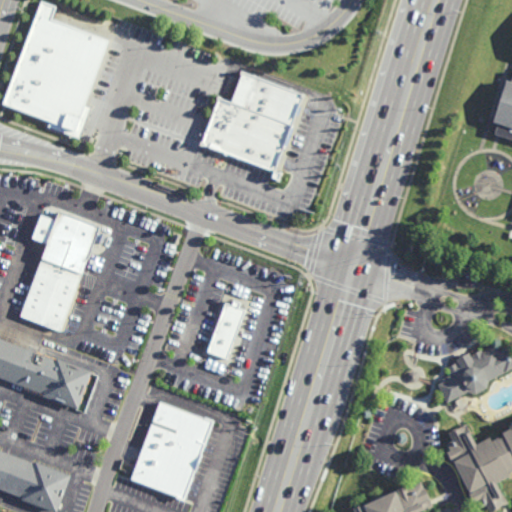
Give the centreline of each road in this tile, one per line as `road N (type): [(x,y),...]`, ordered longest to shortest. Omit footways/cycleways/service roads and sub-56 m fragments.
road 1 (residential): [(357,265),(96,174),(0,155)]
road 2 (residential): [(205,213),(99,511)]
road 3 (primary): [(357,265),(429,0)]
road 4 (primary): [(279,511),(357,265)]
road 5 (residential): [(353,0),(318,33),(281,41),(130,0)]
road 6 (residential): [(415,461),(383,452),(392,416),(419,435),(415,461)]
